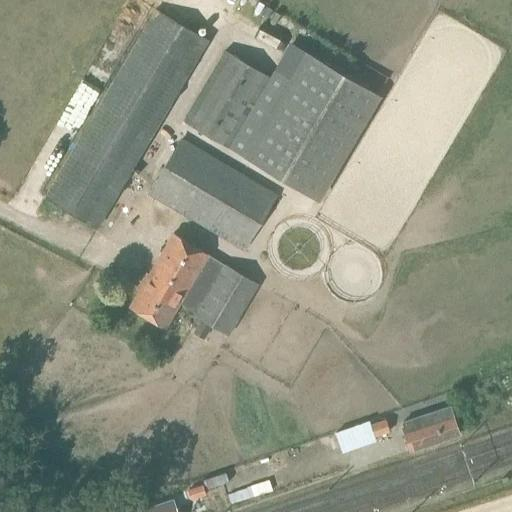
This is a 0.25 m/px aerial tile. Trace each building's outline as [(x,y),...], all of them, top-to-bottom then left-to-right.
[(97,229),(209,40),(156,8),(43,198),(97,229)] [(230,148),(272,77),(225,49),(183,121),(230,148)] [(316,199),(336,166),(377,96),(308,55),(247,159),(316,199)] [(245,251),(278,194),(181,137),(147,194),(245,251)] [(224,264),(208,255),(173,234),(130,306),(165,327),(179,303),(195,313),(194,315),(202,320),(194,335),(206,341),(213,327),(229,336),(260,284),(225,264),(224,264)] [(404,432),(410,451),(459,434),(449,405),(401,422),(405,432),(404,432)] [(375,437),(390,432),(386,418),(370,423),(375,437)] [(369,436),(334,446),(339,466),(374,456),(369,436)] [(191,500),(206,495),(201,479),(186,484),(191,500)] [(224,505),(225,511),(241,511),(270,505),(268,494),(224,505)] [(99,511),(94,498),(77,505),(80,511),(99,511)]
